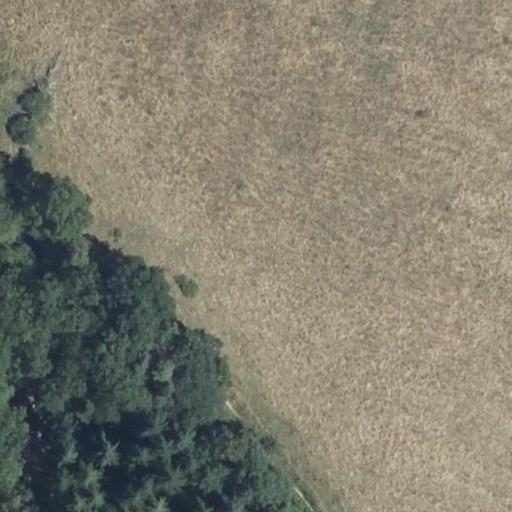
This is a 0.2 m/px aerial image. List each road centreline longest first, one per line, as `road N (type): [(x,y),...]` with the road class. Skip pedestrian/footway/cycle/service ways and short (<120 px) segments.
road 1 (track): [(46,228),(144,309),(309,511)]
road 2 (track): [(11,511),(45,371),(46,228)]
